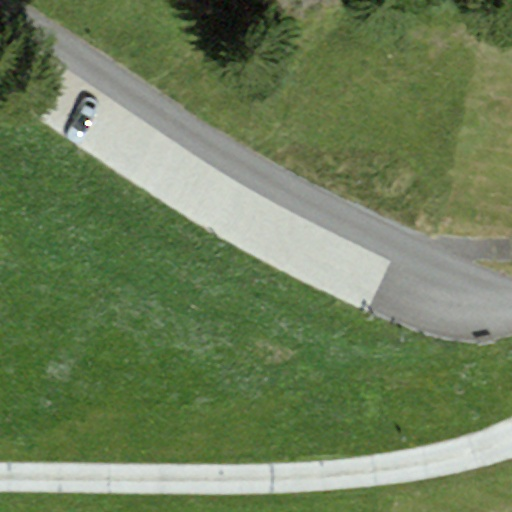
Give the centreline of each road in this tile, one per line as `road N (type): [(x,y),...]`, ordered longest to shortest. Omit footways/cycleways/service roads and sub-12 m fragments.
road 1 (unclassified): [(511,298),(464,281),(88,69),(0,3)]
road 2 (unclassified): [(511,452),(184,480),(0,474)]
